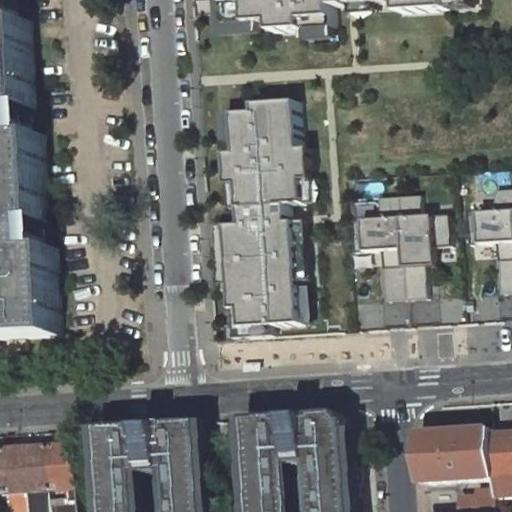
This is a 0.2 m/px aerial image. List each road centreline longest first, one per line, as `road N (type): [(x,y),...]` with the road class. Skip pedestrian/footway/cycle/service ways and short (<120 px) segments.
road 1 (residential): [(184,399),(160,0)]
road 2 (unclassified): [(184,399),(395,387)]
road 3 (unclassified): [(0,410),(184,399)]
road 4 (residential): [(395,387),(402,511)]
